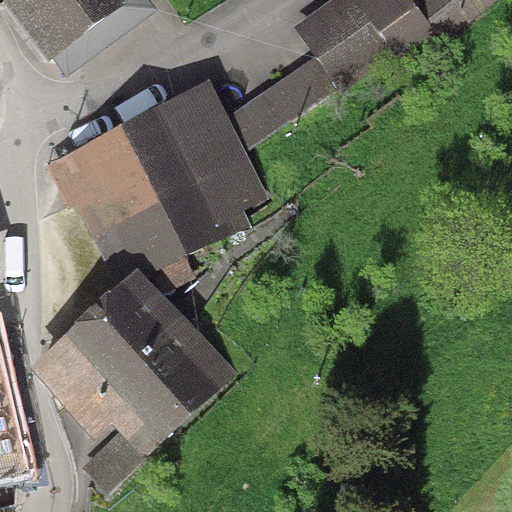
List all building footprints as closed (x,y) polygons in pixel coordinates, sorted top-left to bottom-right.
[(3,0),(49,62),(53,59),(65,77),(158,10),(151,0),(3,0)] [(356,0),(330,0),(293,26),(316,58),(338,91),(395,54),(356,0)] [(356,0),(395,54),(435,32),(413,0),(356,0)] [(413,0),(435,32),(444,44),(504,0),(413,0)] [(316,58),(228,114),(247,151),(338,91),(316,58)] [(228,114),(210,79),(117,128),(139,170),(184,259),(252,226),(244,209),(270,196),(247,151),(228,114)] [(76,203),(139,170),(117,128),(47,164),(69,207),(76,203)] [(139,170),(76,203),(121,284),(138,268),(164,296),(194,278),(184,259),(139,170)] [(121,432),(147,459),(238,375),(164,296),(138,268),(121,284),(30,368),(95,438),(112,422),(121,432)] [(0,487),(32,480),(0,343),(0,487)] [(147,459),(121,432),(84,468),(110,494),(147,459)]
